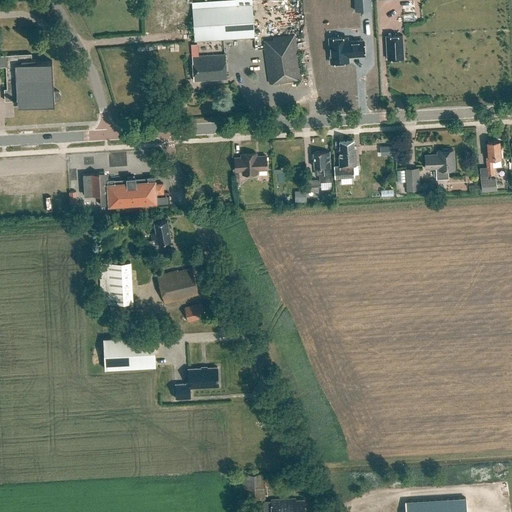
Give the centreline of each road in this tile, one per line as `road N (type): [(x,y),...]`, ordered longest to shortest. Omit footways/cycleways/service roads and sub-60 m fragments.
road 1 (unclassified): [(324,511),(167,131)]
road 2 (tertiary): [(167,131),(511,111)]
road 3 (unclassified): [(107,136),(91,69),(53,0)]
